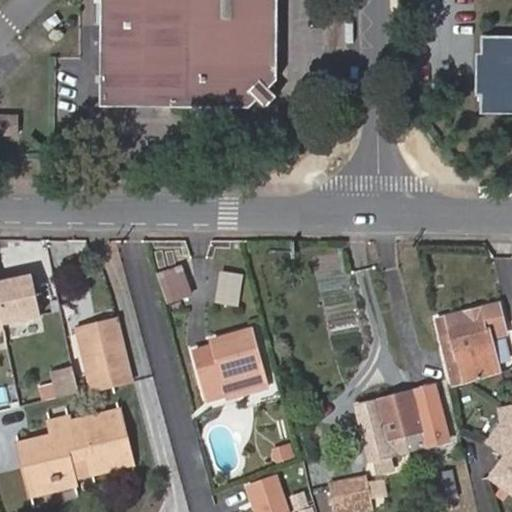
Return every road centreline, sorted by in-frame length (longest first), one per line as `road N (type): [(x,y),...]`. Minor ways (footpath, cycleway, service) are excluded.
road 1 (tertiary): [(0,206),(376,211)]
road 2 (residential): [(372,0),(376,211)]
road 3 (tertiary): [(376,211),(511,213)]
